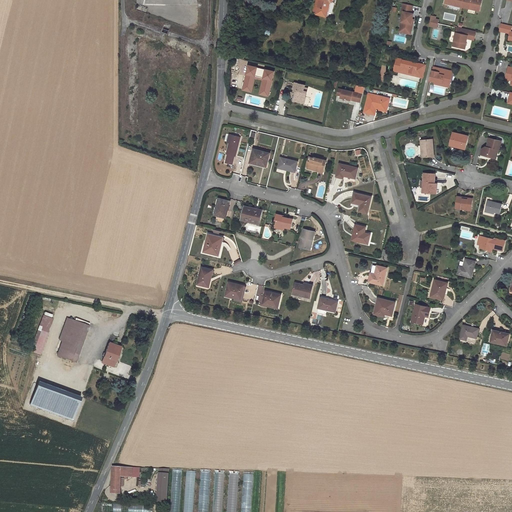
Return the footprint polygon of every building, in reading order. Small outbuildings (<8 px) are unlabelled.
[(317,0),(314,11),(317,11),(316,14),(327,17),(331,2),(335,3),(336,0),(317,0)] [(463,0),(462,7),(479,11),(481,0),(463,0)] [(413,5),(402,3),(400,11),(403,11),(399,28),(411,31),(413,24),(411,23),(412,19),(413,14),(411,13),(413,5)] [(439,19),(436,19),(436,16),(431,15),(430,27),(438,28),(439,19)] [(511,26),(501,24),(500,31),(510,33),(511,32),(511,26)] [(469,36),(470,31),(457,28),(456,35),(457,36),(456,40),(455,40),(453,46),(465,49),(467,38),(468,35),(469,36)] [(468,35),(467,38),(474,40),(476,32),(470,31),(469,36),(468,35)] [(397,58),(394,69),(396,69),(410,72),(409,74),(422,77),(425,67),(415,65),(416,63),(397,58)] [(439,74),(432,72),(430,80),(435,81),(450,85),(453,71),(440,68),(439,74)] [(276,72),(265,69),(264,78),(267,78),(264,89),(271,90),(276,72)] [(267,78),(264,78),(264,79),(265,80),(261,94),(270,96),(271,90),(264,89),(267,78)] [(306,85),(295,83),(294,88),(296,89),(295,92),(292,91),(290,97),(294,98),(293,100),(302,102),(304,96),(307,96),(308,87),(305,87),(306,85)] [(344,90),(340,89),(338,95),(342,96),(342,99),(352,102),(357,103),(360,94),(354,93),(355,92),(344,90)] [(391,99),(370,93),(365,112),(376,115),(378,106),(382,107),(389,108),(391,99)] [(245,131),(234,128),(230,146),(231,146),(230,150),(238,153),(239,149),(240,149),(245,131)] [(468,136),(453,132),(450,144),(460,147),(459,148),(465,149),(468,136)] [(502,141),(489,138),(487,147),(486,147),(482,149),(481,155),(496,159),(498,150),(500,151),(502,141)] [(433,139),(421,140),(421,145),(423,145),(424,149),(423,149),(423,157),(434,156),(433,139)] [(270,153),(254,148),(250,163),(266,167),(270,153)] [(298,162),(281,157),(278,167),(295,172),(298,162)] [(314,158),(309,157),(308,161),(310,162),(309,167),(320,170),(319,172),(323,173),(326,161),(315,157),(314,158)] [(310,162),(308,161),(306,168),(319,172),(320,170),(309,167),(310,162)] [(358,167),(340,163),(337,177),(343,178),(344,174),(346,175),(346,176),(355,178),(358,167)] [(435,174),(424,173),(423,182),(425,183),(425,193),(436,193),(437,183),(434,183),(435,174)] [(372,197),(354,193),(352,202),(361,205),(363,205),(361,211),(368,213),(372,197)] [(473,199),(457,197),(456,206),(466,208),(466,209),(471,210),(473,199)] [(215,213),(226,216),(230,200),(219,198),(215,213)] [(502,204),(488,200),(485,211),(494,213),(495,212),(500,213),(502,204)] [(262,211),(245,206),(242,218),(250,220),(250,222),(259,224),(262,211)] [(283,216),(277,214),(275,220),(277,221),(276,225),(282,227),(291,229),(293,219),(284,217),(283,216)] [(366,227),(356,225),(354,233),(356,233),(354,240),(362,242),(366,227)] [(221,241),(224,242),(226,230),(211,227),(207,243),(213,244),(213,247),(219,248),(221,241)] [(310,249),(312,239),(314,240),(317,230),(306,227),(301,247),(310,249)] [(495,239),(483,236),(481,245),(480,248),(492,251),(495,239)] [(476,261),(466,259),(464,267),(462,275),(472,277),(476,261)] [(218,263),(207,261),(203,277),(213,279),(214,271),(216,272),(218,263)] [(387,268),(377,266),(375,274),(375,276),(371,275),(369,281),(383,285),(387,268)] [(448,283),(435,280),(431,296),(445,300),(449,287),(447,287),(448,283)] [(243,291),(244,286),(229,282),(227,296),(239,298),(241,291),(243,291)] [(294,293),(310,298),(313,289),(305,287),(305,285),(296,282),(294,293)] [(281,295),(266,291),(264,297),(266,297),(264,305),(278,308),(281,295)] [(338,301),(321,297),(318,308),(336,312),(338,301)] [(396,302),(378,298),(375,314),(380,315),(381,311),(384,312),(384,313),(385,314),(392,316),(396,302)] [(431,308),(416,304),(412,321),(423,324),(425,316),(428,317),(431,308)] [(47,332),(52,318),(43,315),(33,343),(36,344),(42,330),(47,332)] [(67,327),(70,319),(63,316),(61,321),(65,323),(64,325),(67,327)] [(78,353),(88,325),(70,319),(67,327),(62,341),(60,347),(78,353)] [(62,341),(67,327),(64,325),(59,340),(62,341)] [(479,329),(464,325),(460,338),(467,340),(468,336),(477,338),(479,329)] [(39,353),(47,332),(42,330),(36,344),(34,351),(39,353)] [(500,333),(493,331),(491,341),(507,345),(510,334),(500,332),(500,333)] [(114,364),(121,346),(108,342),(103,354),(102,357),(100,363),(106,365),(107,361),(114,364)] [(75,360),(78,353),(60,347),(57,354),(75,360)] [(82,396),(38,381),(29,405),(73,421),(81,397),(82,396)] [(131,478),(132,468),(113,467),(112,470),(112,491),(120,491),(120,477),(131,478)] [(167,504),(169,470),(159,469),(157,503),(167,504)] [(171,511),(179,511),(181,471),(173,470),(171,511)] [(207,511),(209,470),(200,470),(198,511),(207,511)] [(222,511),(223,471),(214,470),(212,511),(222,511)] [(193,511),(194,471),(185,471),(184,511),(193,511)] [(236,511),(239,474),(230,473),(227,511),(236,511)] [(251,511),(252,475),(242,474),(241,511),(251,511)]
